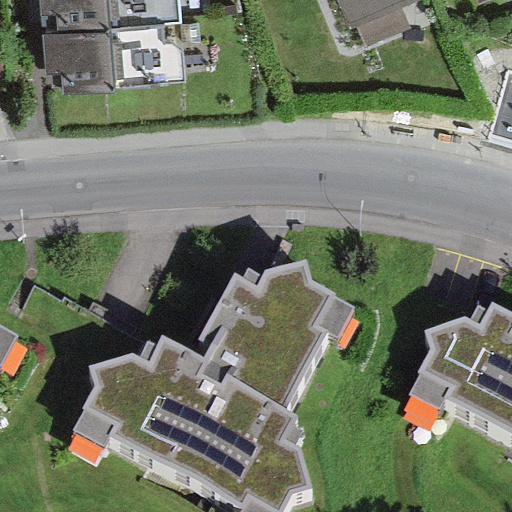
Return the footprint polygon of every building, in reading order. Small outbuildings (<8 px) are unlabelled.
[(184,0),(28,0),(33,80),(189,72),(184,0)] [(327,0),(338,26),(403,0),(327,0)] [(323,362),(341,331),(289,307),(288,286),(253,301),(227,289),(194,344),(165,329),(153,353),(106,362),(112,384),(87,433),(235,511),(288,511),(300,487),(287,453),(265,442),(309,356),(323,362)] [(0,394),(35,329),(0,313),(0,394)] [(396,415),(427,431),(433,419),(511,463),(511,336),(510,335),(505,344),(479,329),(476,336),(466,329),(459,345),(453,341),(414,352),(420,372),(396,415)]
